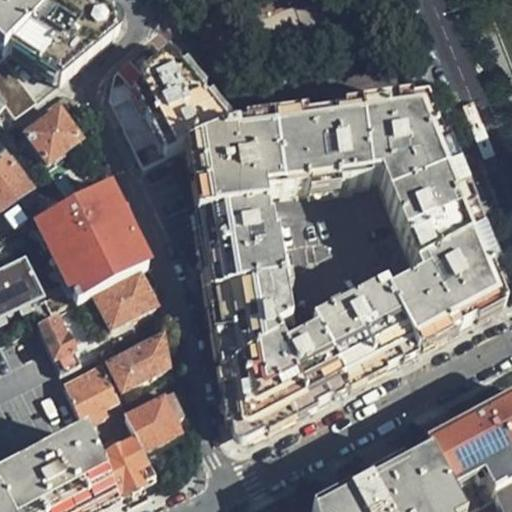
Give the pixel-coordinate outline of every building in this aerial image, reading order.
[(6,57),(61,3),(55,0),(0,0),(0,60),(1,61),(6,57)] [(6,57),(58,91),(112,44),(109,23),(61,3),(6,57)] [(187,157),(228,137),(168,64),(164,67),(150,49),(132,62),(112,80),(106,105),(141,177),(188,153),(187,157)] [(13,124),(33,109),(0,63),(0,104),(4,110),(13,124)] [(228,137),(187,157),(199,223),(195,224),(200,262),(229,436),(251,445),(315,413),(433,352),(443,347),(485,324),(495,298),(468,224),(421,111),(228,137)] [(80,146),(57,116),(26,140),(48,170),(80,146)] [(0,213),(29,192),(5,159),(0,162),(0,213)] [(146,274),(105,192),(34,227),(75,309),(146,274)] [(0,324),(43,303),(23,262),(0,273),(0,324)] [(109,336),(154,314),(138,282),(122,290),(109,297),(93,305),(109,336)] [(54,321),(35,331),(58,382),(80,370),(66,340),(63,341),(54,321)] [(120,398),(166,374),(160,343),(107,371),(120,398)] [(99,375),(63,394),(81,433),(99,423),(96,417),(116,407),(99,375)] [(124,426),(128,435),(131,441),(134,447),(140,460),(160,449),(175,442),(171,430),(181,425),(170,401),(124,426)] [(511,410),(492,421),(423,457),(452,511),(479,511),(511,495),(511,410)] [(128,435),(116,441),(118,446),(131,441),(128,435)] [(96,465),(85,444),(0,488),(0,508),(2,511),(116,511),(114,505),(112,502),(96,465)] [(134,447),(96,465),(112,502),(121,498),(122,501),(131,497),(153,486),(140,460),(134,447)] [(452,511),(423,457),(356,491),(314,511),(452,511)] [(511,511),(511,495),(479,511),(511,511)]
